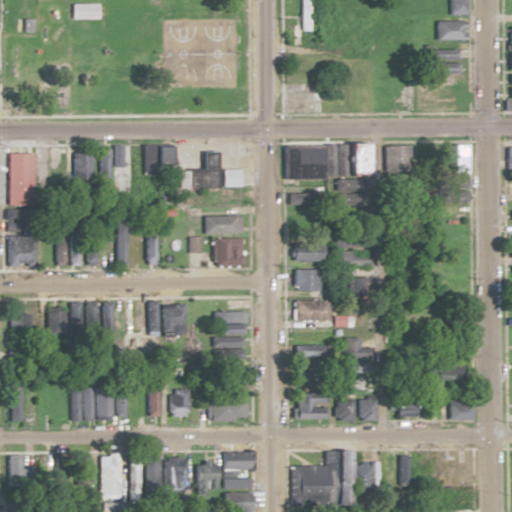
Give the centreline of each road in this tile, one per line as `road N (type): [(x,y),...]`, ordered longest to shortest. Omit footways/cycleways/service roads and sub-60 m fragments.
road 1 (residential): [(480,511),(475,0)]
road 2 (residential): [(261,511),(258,0)]
road 3 (residential): [(0,437),(261,436)]
road 4 (residential): [(0,284),(259,284)]
road 5 (residential): [(258,128),(0,129)]
road 6 (residential): [(511,125),(258,128)]
road 7 (residential): [(511,436),(261,436)]
